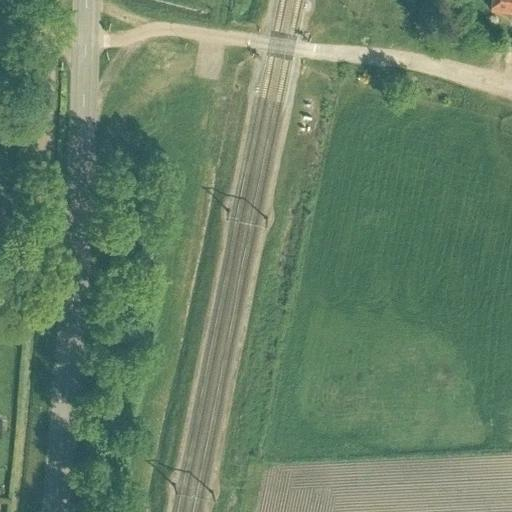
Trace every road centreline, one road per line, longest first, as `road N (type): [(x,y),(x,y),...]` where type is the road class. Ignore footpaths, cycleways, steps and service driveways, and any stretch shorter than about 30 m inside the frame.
road 1 (secondary): [(54,511),(77,238),(83,40)]
road 2 (track): [(511,87),(419,65),(163,29),(83,40)]
road 3 (residential): [(0,287),(32,249),(41,213),(43,40)]
